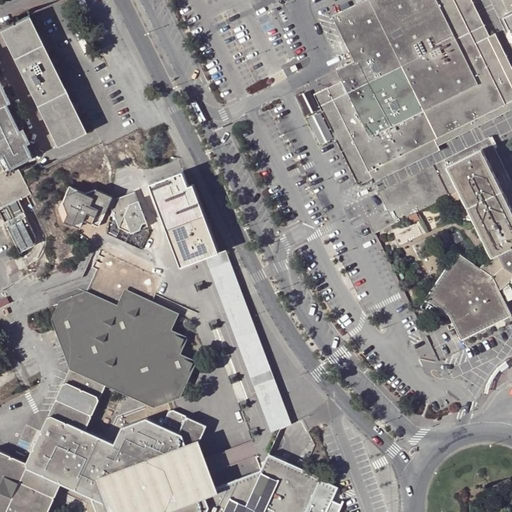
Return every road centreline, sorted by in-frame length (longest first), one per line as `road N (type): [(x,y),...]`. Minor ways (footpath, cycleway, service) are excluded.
road 1 (secondary): [(123,0),(279,316),(327,385),(413,474)]
road 2 (secondary): [(427,448),(375,404),(317,335),(146,0)]
